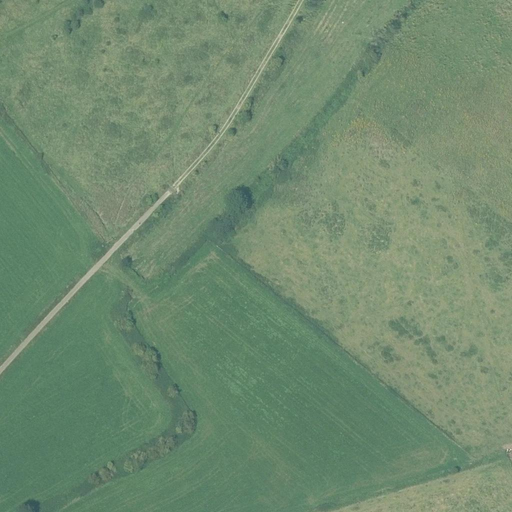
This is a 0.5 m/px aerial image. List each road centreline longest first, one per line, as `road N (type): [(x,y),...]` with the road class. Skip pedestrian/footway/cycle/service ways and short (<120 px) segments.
road 1 (track): [(102,263),(138,298),(157,301),(177,289),(342,110)]
road 2 (track): [(166,199),(219,135),(301,0)]
road 3 (unclassified): [(0,367),(166,199)]
